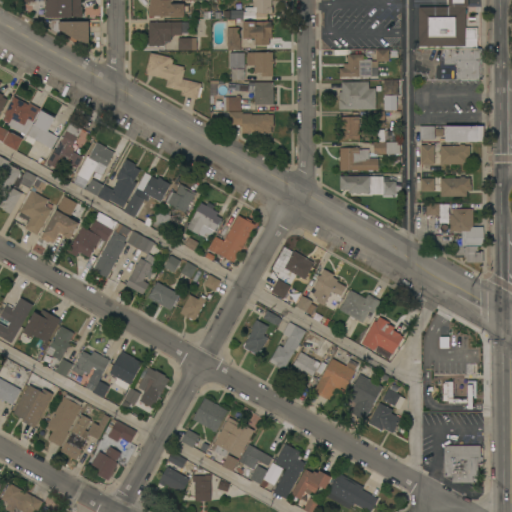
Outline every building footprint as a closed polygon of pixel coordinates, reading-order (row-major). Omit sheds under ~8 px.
[(45,0),(80,0),(80,6),(81,6),(81,17),(45,18),(45,0)] [(148,6),(150,6),(150,0),(171,0),(171,4),(183,4),(183,5),(188,5),(188,13),(184,13),(184,17),(148,17),(148,6)] [(271,0),(271,7),(272,7),(272,13),(270,13),(270,14),(267,14),(267,13),(256,13),(256,11),(246,11),(246,7),(253,7),(253,2),(252,2),(252,0),(271,0)] [(33,1),(33,14),(45,15),(45,1),(33,1)] [(418,48),(418,7),(465,7),(465,9),(467,9),(467,14),(465,14),(465,28),(476,28),(477,48),(443,48),(418,48)] [(242,20),(227,20),(227,18),(223,18),(223,11),(242,10),(242,20)] [(76,39),(74,43),(66,38),(68,35),(60,30),(59,33),(51,29),(51,22),(58,22),(58,21),(88,21),(88,47),(76,39)] [(271,25),(272,25),(272,30),(271,30),(271,32),(272,38),(269,38),(269,44),(254,45),(254,38),(243,38),(242,21),(271,21),(271,25)] [(181,35),(172,35),(172,36),(170,36),(170,38),(178,38),(196,38),(196,50),(178,50),(178,49),(169,51),(169,41),(164,41),(164,45),(153,45),(153,46),(148,46),(148,22),(181,22),(181,35)] [(227,27),(238,27),(238,37),(240,37),(240,49),(227,49),(227,27)] [(478,48),(478,49),(481,49),(481,79),(456,79),(456,64),(443,64),(443,48),(477,48),(478,48)] [(339,68),(343,68),(343,63),(347,63),(347,54),(363,54),(363,59),(371,59),(371,61),(376,61),(376,49),(388,49),(388,61),(377,61),(378,77),(359,77),(359,76),(339,77),(339,68)] [(150,52),(170,58),(170,59),(172,59),(171,64),(183,67),(183,69),(184,69),(182,79),(201,83),(200,87),(201,88),(199,98),(197,97),(197,99),(180,95),(181,91),(165,86),(167,79),(145,74),(150,52)] [(272,58),(273,58),(273,63),(272,63),(272,76),(261,76),(261,72),(254,72),(254,64),(247,64),(247,53),(254,53),(254,52),(272,52),(272,58)] [(244,80),(231,80),(231,69),(229,69),(229,53),(244,53),(244,80)] [(383,80),(398,80),(398,95),(396,95),(396,110),(383,110),(383,80)] [(338,109),(338,92),(341,92),(341,81),(368,81),(368,88),(375,88),(375,109),(338,109)] [(272,89),(273,89),(273,104),(254,104),(254,97),(253,97),(253,95),(254,95),(254,92),(247,92),(247,82),(254,82),(272,82),(272,89)] [(223,111),(223,97),(235,97),(235,95),(239,95),(239,97),(240,97),(240,111),(223,111)] [(5,115),(3,114),(13,96),(28,104),(29,103),(39,109),(26,133),(2,120),(5,115)] [(35,140),(32,145),(24,140),(27,135),(40,110),(54,118),(47,131),(58,137),(51,149),(35,140)] [(384,119),(369,119),(369,111),(384,111),(384,119)] [(241,125),(229,125),(229,112),(242,112),(242,113),(251,113),(251,115),(264,114),(267,114),(273,114),(273,126),(270,126),(270,133),(241,133),(241,125)] [(354,117),(354,116),(359,116),(359,139),(344,139),(339,139),(339,129),(340,129),(340,117),(354,117)] [(81,129),(71,147),(74,149),(72,151),(82,157),(76,168),(65,162),(60,171),(46,163),(53,149),(55,150),(70,122),(81,129)] [(0,126),(8,132),(9,131),(22,139),(16,150),(0,140),(0,126)] [(434,128),(443,128),(443,136),(434,136),(434,139),(419,139),(419,126),(434,126),(434,128)] [(483,126),(483,141),(444,141),(444,126),(483,126)] [(88,157),(96,142),(105,147),(105,148),(114,152),(101,175),(98,179),(93,176),(95,172),(93,171),(83,188),(72,182),(86,156),(88,157)] [(400,154),(373,154),(373,142),(400,142),(400,154)] [(434,164),(420,164),(420,145),(433,144),(434,164)] [(469,159),(466,159),(466,164),(440,164),(440,154),(438,154),(438,151),(440,151),(440,146),(459,145),(459,144),(464,144),(464,145),(469,145),(469,159)] [(339,170),(339,148),(353,148),(353,147),(359,147),(359,149),(368,149),(368,158),(378,158),(378,170),(339,170)] [(0,156),(9,162),(8,163),(24,173),(21,179),(26,171),(36,177),(29,188),(20,183),(17,188),(1,178),(2,176),(0,174),(0,156)] [(122,207),(109,200),(107,202),(97,196),(103,184),(104,185),(105,184),(112,189),(118,180),(115,178),(126,159),(136,165),(134,167),(140,170),(133,181),(136,183),(122,207)] [(157,179),(158,177),(164,180),(163,181),(170,184),(160,201),(151,196),(148,201),(144,199),(134,217),(123,211),(145,172),(157,179)] [(370,181),(381,181),(395,181),(395,195),(381,195),(381,194),(369,194),(369,193),(348,193),(348,189),(339,189),(339,175),(370,176),(370,181)] [(469,184),(471,185),(471,189),(469,191),(466,191),(466,196),(440,196),(440,178),(459,178),(459,176),(464,176),(464,178),(469,178),(469,184)] [(434,191),(420,191),(420,178),(434,178),(434,191)] [(96,196),(84,189),(85,186),(87,187),(91,179),(102,185),(96,196)] [(2,209),(2,208),(0,207),(0,182),(1,181),(22,193),(10,213),(2,209)] [(192,199),(193,199),(192,201),(191,201),(184,212),(167,203),(167,202),(164,201),(170,191),(173,192),(175,193),(180,184),(195,192),(192,199)] [(24,228),(30,217),(19,211),(31,190),(48,200),(45,205),(46,206),(48,203),(52,205),(50,208),(51,209),(37,235),(24,228)] [(217,212),(215,215),(221,218),(212,234),(206,230),(203,236),(198,233),(197,234),(186,228),(201,203),(217,212)] [(439,215),(426,215),(426,203),(439,203),(439,215)] [(454,235),(457,235),(457,239),(461,239),(461,231),(450,231),(450,214),(451,214),(451,208),(472,208),(472,226),(482,226),(483,238),(482,245),(482,247),(454,246),(454,235)] [(163,229),(161,228),(159,230),(155,228),(151,225),(152,223),(152,222),(159,209),(171,216),(163,229)] [(59,232),(53,243),(49,241),(48,242),(40,238),(56,210),(69,217),(68,217),(78,223),(69,239),(62,235),(63,234),(59,232)] [(88,230),(99,212),(117,222),(112,230),(112,229),(105,242),(99,238),(88,258),(80,253),(79,253),(78,252),(76,256),(67,251),(82,226),(88,230)] [(245,219),(246,217),(251,221),(250,222),(254,225),(239,252),(233,248),(227,258),(217,253),(216,254),(208,249),(215,236),(216,236),(224,240),(238,215),(245,219)] [(126,238),(123,243),(125,244),(106,278),(92,270),(114,231),(126,238)] [(154,244),(148,253),(155,258),(152,265),(155,267),(149,277),(146,275),(142,281),(148,284),(142,294),(125,284),(131,274),(135,267),(134,267),(135,264),(136,264),(140,258),(143,260),(147,254),(126,242),(132,231),(154,244)] [(184,244),(189,237),(198,243),(194,250),(184,244)] [(482,247),(482,262),(466,262),(466,257),(454,257),(454,246),(482,247)] [(293,251),(313,262),(311,265),(312,266),(304,279),(284,268),(293,251)] [(174,272),(164,267),(170,255),(180,261),(174,272)] [(196,267),(190,278),(180,272),(186,261),(196,267)] [(333,274),(332,277),(337,280),(336,282),(345,287),(340,296),(331,291),(328,296),(323,305),(317,301),(318,299),(317,299),(317,298),(312,295),(316,289),(313,288),(318,279),(316,278),(318,275),(320,276),(324,269),(333,274)] [(214,291),(203,284),(209,274),(220,281),(214,291)] [(283,299),(271,292),(278,279),(290,286),(283,299)] [(179,294),(170,310),(147,297),(149,293),(150,293),(156,282),(179,294)] [(347,295),(346,295),(348,292),(349,292),(350,290),(365,298),(368,294),(380,301),(373,313),(368,311),(362,323),(339,310),(347,295)] [(194,321),(179,313),(189,295),(198,299),(200,296),(201,297),(202,295),(205,297),(204,299),(206,299),(194,321)] [(312,301),(306,312),(295,306),(301,295),(312,301)] [(0,335),(0,323),(7,328),(10,322),(0,316),(0,314),(6,305),(13,309),(14,307),(13,306),(14,304),(16,305),(20,297),(33,305),(11,342),(0,335)] [(267,310),(278,317),(278,318),(281,319),(278,326),(275,324),(274,325),(263,318),(267,310)] [(33,335),(32,337),(31,337),(30,339),(23,335),(25,333),(23,332),(34,312),(42,316),(45,311),(60,319),(47,342),(33,335)] [(258,355),(243,347),(245,343),(253,329),(251,329),(256,320),(268,326),(263,335),(267,337),(258,355)] [(269,361),(278,345),(282,347),(289,337),(282,333),(289,322),(305,331),(283,370),(269,361)] [(61,326),(73,333),(68,343),(69,344),(60,361),(46,353),(61,326)] [(373,351),(374,351),(371,349),(373,345),(376,347),(381,338),(374,333),(378,327),(402,341),(394,355),(393,354),(389,361),(373,351)] [(82,351),(91,356),(93,351),(109,360),(95,386),(88,382),(94,372),(93,371),(94,369),(91,367),(88,374),(84,371),(81,376),(72,370),(82,351)] [(121,351),(141,363),(129,384),(109,373),(121,351)] [(319,363),(312,376),(301,369),(300,371),(297,369),(298,367),(293,364),(300,352),(319,363)] [(62,358),(72,364),(64,377),(54,371),(62,358)] [(331,358),(345,366),(349,359),(357,364),(353,370),(355,371),(343,392),(335,388),(329,399),(326,398),(326,399),(312,391),(315,386),(316,386),(331,358)] [(316,372),(322,362),(326,364),(320,374),(316,372)] [(350,413),(356,403),(346,398),(363,367),(370,371),(366,378),(382,386),(371,407),(365,419),(364,418),(364,420),(350,413)] [(149,368),(155,371),(155,370),(165,376),(164,377),(168,379),(158,398),(146,391),(146,392),(138,387),(149,368)] [(0,378),(20,389),(12,405),(0,399),(0,378)] [(98,381),(109,386),(103,398),(92,392),(98,381)] [(53,394),(34,428),(21,421),(22,418),(12,413),(28,384),(40,390),(41,388),(53,394)] [(388,389),(391,390),(393,385),(398,388),(396,393),(400,395),(394,406),(382,400),(388,389)] [(130,388),(140,394),(133,405),(123,399),(130,388)] [(68,433),(60,447),(47,440),(52,431),(46,428),(63,397),(64,397),(66,394),(82,402),(80,406),(81,406),(67,432),(68,433)] [(215,432),(192,419),(204,398),(227,411),(215,432)] [(392,410),(390,413),(400,418),(392,433),(382,428),(381,430),(368,423),(379,403),(392,410)] [(90,419),(84,430),(88,431),(93,422),(98,425),(104,414),(109,417),(97,439),(87,434),(85,442),(84,444),(86,445),(83,449),(82,448),(75,460),(60,451),(81,414),(90,419)] [(227,451),(224,456),(210,448),(228,417),(244,426),(244,425),(253,430),(238,458),(227,451)] [(136,431),(130,442),(121,438),(120,440),(117,439),(119,436),(117,435),(117,437),(111,434),(112,432),(110,431),(116,420),(136,431)] [(187,429),(198,436),(192,447),(181,441),(187,429)] [(273,492),(286,469),(274,463),(285,444),(300,452),(299,455),(301,457),(299,460),(304,463),(285,498),(273,492)] [(97,474),(99,470),(91,465),(98,451),(104,454),(105,452),(104,451),(106,448),(107,449),(109,446),(111,447),(112,445),(118,448),(116,451),(121,453),(116,462),(117,463),(108,480),(97,474)] [(272,458),(268,465),(258,460),(252,469),(242,464),(241,467),(237,465),(248,445),(272,458)] [(480,456),(482,456),(482,464),(477,464),(477,483),(451,483),(451,476),(444,476),(444,446),(480,445),(480,456)] [(172,451),(186,459),(181,468),(167,460),(172,451)] [(227,454),(237,460),(232,471),(221,466),(227,454)] [(281,469),(273,484),(268,482),(264,488),(259,485),(272,463),(281,469)] [(257,465),(267,470),(259,484),(250,479),(257,465)] [(189,479),(181,493),(165,484),(164,486),(158,483),(167,467),(189,479)] [(304,469),(312,473),(313,471),(317,473),(318,470),(331,477),(324,489),(318,485),(314,493),(311,491),(309,495),(304,492),(300,499),(291,494),(304,469)] [(377,499),(370,511),(354,503),(352,506),(351,505),(348,509),(326,496),(329,492),(327,491),(338,473),(363,487),(362,490),(377,499)] [(194,482),(192,482),(192,476),(204,476),(204,475),(211,475),(211,480),(210,480),(210,500),(194,501),(194,482)] [(217,488),(220,480),(230,484),(227,492),(217,488)] [(42,501),(36,511),(23,511),(15,507),(12,511),(10,511),(5,509),(8,503),(1,499),(9,483),(42,501)] [(309,497),(318,501),(312,511),(309,511),(303,509),(309,497)]
